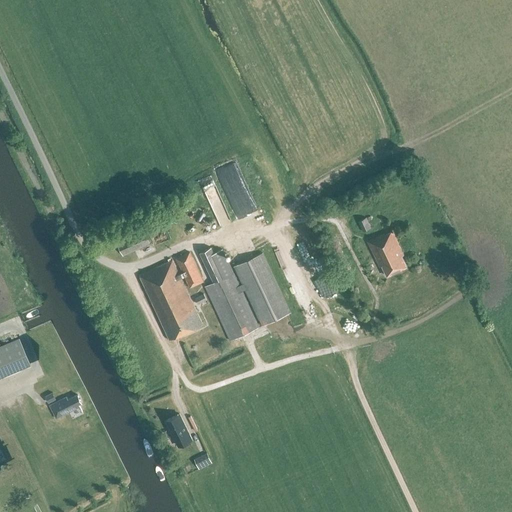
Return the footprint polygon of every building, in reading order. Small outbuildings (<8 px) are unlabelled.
[(371,227),(366,216),(358,220),(362,231),(371,227)] [(123,254),(150,242),(144,229),(117,241),(123,254)] [(403,255),(395,237),(392,230),(385,234),(384,233),(367,241),(379,266),(382,264),(387,275),(406,267),(401,256),(403,255)] [(222,249),(214,253),(211,246),(200,251),(213,282),(205,286),(229,341),(258,328),(241,291),(245,290),(261,326),(276,320),(248,259),(234,266),(242,284),(239,285),(222,249)] [(190,287),(203,281),(190,252),(176,258),(182,271),(179,273),(172,259),(139,274),(169,338),(202,323),(180,276),(184,275),(190,287)] [(262,253),(248,259),(276,320),(290,313),(262,253)] [(204,293),(200,294),(194,297),(197,304),(207,300),(204,293)] [(0,377),(30,365),(19,337),(0,344),(0,377)] [(82,402),(77,393),(68,398),(66,395),(49,404),(56,418),(81,406),(80,404),(82,402)] [(176,415),(166,420),(175,438),(178,437),(181,443),(191,438),(182,420),(179,422),(176,415)] [(207,452),(194,458),(199,468),(212,462),(207,452)]
